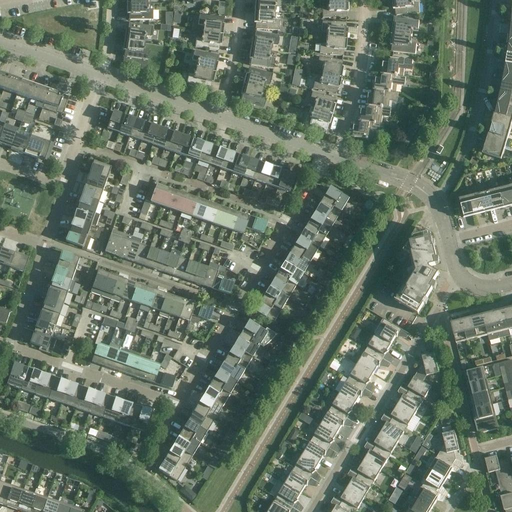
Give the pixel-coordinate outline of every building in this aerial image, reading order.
[(254,13),(274,14),(275,8),(280,8),(280,0),(256,0),(257,2),(255,2),(254,13)] [(412,0),(392,0),(393,10),(395,10),(396,16),(420,14),(419,3),(413,4),(412,0)] [(348,2),(328,2),(328,8),(322,8),(322,18),(332,18),(332,19),(346,18),(346,12),(348,12),(348,2)] [(147,4),(127,4),(127,15),(128,15),(128,21),(152,21),(152,10),(147,10),(147,4)] [(274,14),(254,13),(254,23),(255,23),(255,29),(279,31),(280,20),(274,20),(274,14)] [(203,33),(222,35),(224,25),(222,25),(223,18),(209,17),(199,16),(198,26),(203,27),(203,33)] [(392,36),(412,38),(412,32),(418,32),(419,22),(396,19),(395,25),(393,25),(392,36)] [(326,38),(346,40),(347,29),(346,29),(346,23),(332,22),(332,23),(322,22),(321,32),(327,32),(326,38)] [(124,41),(144,43),(145,37),(150,38),(152,28),(128,24),(127,30),(126,30),(124,41)] [(222,35),(203,33),(202,39),(196,38),(195,48),(205,49),(205,50),(218,52),(219,46),(221,46),(222,35)] [(250,49),(270,52),(271,46),(277,47),(278,36),(255,33),(254,39),(252,38),(250,49)] [(412,38),(392,36),(391,46),(392,46),(392,53),(415,55),(417,45),(411,44),(412,38)] [(346,40),(326,38),(326,44),(320,44),(319,54),(329,55),(343,56),(344,50),(345,50),(346,40)] [(123,63),(145,71),(147,61),(149,50),(143,49),(144,43),(124,41),(123,51),(124,51),(123,57),(124,57),(123,63)] [(270,52),(250,49),(249,59),(250,60),(249,66),(273,70),(275,59),(269,58),(270,52)] [(196,68),(215,73),(218,63),(216,63),(218,57),(204,53),(204,54),(194,51),(192,61),(197,62),(196,68)] [(322,74),(341,78),(343,67),(341,67),(343,61),(329,58),(329,59),(319,57),(317,67),(323,68),(322,74)] [(384,74),(383,75),(403,77),(404,70),(412,71),(413,62),(390,59),(391,59),(390,65),(384,64),(383,68),(382,74),(384,74)] [(215,73),(196,68),(194,75),(189,73),(186,83),(196,85),(196,86),(210,89),(211,83),(213,84),(215,73)] [(243,85),(262,90),(264,84),(269,85),(272,75),(249,69),(247,75),(246,75),(243,85)] [(341,78),(322,74),(320,80),(315,79),(313,89),(323,91),(336,94),(337,88),(339,88),(341,78)] [(17,94),(22,80),(8,75),(3,90),(17,94)] [(376,90),(376,91),(396,93),(397,86),(405,86),(406,77),(403,77),(383,75),(383,81),(376,80),(376,83),(375,90),(376,90)] [(511,76),(504,75),(502,85),(511,87),(511,76)] [(35,85),(22,80),(17,94),(30,99),(35,85)] [(289,86),(281,84),(279,92),(287,94),(289,86)] [(30,99),(37,102),(36,106),(42,108),(49,89),(35,85),(30,99)] [(262,90),(243,85),(240,95),(242,95),(240,101),(264,107),(266,97),(261,96),(262,90)] [(511,97),(511,87),(502,85),(500,95),(511,97)] [(63,95),(63,94),(49,89),(42,108),(56,113),(57,112),(62,114),(68,97),(63,95)] [(369,106),(389,109),(389,108),(390,101),(397,102),(398,93),(396,93),(376,91),(375,96),(369,96),(369,99),(368,99),(368,106),(369,106)] [(313,109),(332,115),(335,105),(333,104),(335,98),(322,95),(312,92),(309,102),(315,103),(313,109)] [(280,95),(279,101),(285,103),(287,97),(280,95)] [(511,108),(511,97),(500,95),(498,105),(511,108)] [(511,119),(511,108),(498,105),(495,115),(511,119)] [(390,118),(391,109),(389,108),(389,109),(369,106),(368,112),(362,111),(361,115),(360,121),(362,121),(362,122),(381,124),(382,117),(390,118)] [(332,115),(313,109),(311,115),(306,114),(303,123),(312,126),(312,127),(326,131),(327,125),(329,125),(332,115)] [(118,133),(125,116),(113,112),(107,129),(118,133)] [(511,130),(511,125),(511,119),(495,115),(493,125),(511,130)] [(118,133),(130,137),(136,120),(125,116),(118,133)] [(141,141),(147,124),(136,120),(130,137),(141,141)] [(381,124),(362,122),(361,128),(354,127),(354,131),(353,137),(354,137),(354,139),(355,139),(355,138),(363,139),(362,140),(366,141),(366,140),(367,140),(368,141),(368,140),(374,141),(375,133),(383,134),(384,124),(381,124)] [(152,145),(158,128),(147,124),(141,141),(152,145)] [(508,140),(511,130),(493,125),(490,135),(508,140)] [(170,132),(158,128),(152,145),(164,149),(170,132)] [(0,136),(0,143),(11,148),(16,135),(16,136),(17,134),(3,129),(0,136)] [(164,149),(175,153),(181,136),(170,132),(164,149)] [(29,140),(16,136),(16,135),(11,148),(10,149),(24,154),(29,140)] [(29,140),(24,154),(38,159),(39,159),(44,161),(49,147),(51,142),(31,135),(29,140)] [(490,135),(487,145),(505,150),(511,152),(511,148),(511,141),(508,140),(490,135)] [(175,153),(186,157),(192,140),(181,136),(175,153)] [(204,144),(192,140),(186,157),(198,161),(204,144)] [(215,148),(204,144),(198,161),(209,165),(215,148)] [(400,144),(396,150),(402,153),(405,147),(400,144)] [(505,150),(487,145),(483,156),(501,161),(505,150)] [(215,148),(209,165),(221,169),(227,151),(215,148)] [(238,155),(227,151),(221,169),(232,173),(238,155)] [(480,156),(476,154),(471,167),(476,169),(479,162),(477,161),(480,156)] [(232,173),(243,177),(249,159),(238,155),(232,173)] [(261,163),(249,159),(243,177),(255,181),(261,163)] [(89,173),(107,180),(111,168),(93,162),(89,173)] [(272,167),(261,163),(255,181),(266,185),(272,167)] [(283,171),(272,167),(266,185),(277,189),(283,171)] [(283,171),(277,189),(289,193),(295,175),(283,171)] [(126,186),(130,175),(124,172),(120,184),(126,186)] [(89,173),(85,185),(103,191),(107,180),(89,173)] [(85,185),(81,196),(99,202),(103,191),(85,185)] [(161,206),(167,188),(156,185),(150,202),(161,206)] [(511,198),(509,187),(499,190),(504,208),(511,205),(511,198)] [(177,192),(167,188),(161,206),(171,209),(177,192)] [(329,188),(322,201),(340,212),(348,199),(346,198),(348,196),(341,192),(339,194),(329,188)] [(499,190),(490,192),(494,210),(504,208),(499,190)] [(177,192),(171,209),(181,213),(187,196),(177,192)] [(490,192),(480,195),(484,213),(494,210),(490,192)] [(480,195),(470,197),(474,215),(484,213),(480,195)] [(81,196),(77,207),(95,214),(99,202),(81,196)] [(197,199),(187,196),(181,213),(191,217),(197,199)] [(474,215),(470,197),(459,200),(464,218),(463,218),(474,215)] [(208,203),(197,199),(191,217),(201,220),(208,203)] [(322,201),(314,212),(333,224),(332,225),(336,228),(337,225),(334,223),(340,212),(322,201)] [(218,206),(208,203),(201,220),(212,224),(218,206)] [(222,227),(228,210),(218,206),(212,224),(222,227)] [(77,207),(73,219),(91,225),(95,214),(77,207)] [(238,213),(228,210),(222,227),(232,231),(238,213)] [(314,212),(307,225),(325,237),(332,225),(333,224),(314,212)] [(249,217),(238,213),(232,231),(243,234),(245,228),(249,217)] [(266,223),(249,217),(245,228),(262,234),(266,223)] [(87,236),(91,225),(73,219),(69,230),(87,236)] [(307,225),(299,237),(318,249),(325,237),(307,225)] [(418,314),(436,284),(434,283),(439,275),(440,274),(430,269),(430,267),(436,266),(434,260),(437,259),(431,234),(424,230),(422,233),(417,230),(418,230),(417,229),(404,252),(405,252),(409,254),(412,254),(416,272),(408,287),(405,286),(396,300),(395,300),(395,301),(418,315),(419,314),(418,314)] [(91,238),(87,236),(69,230),(65,242),(82,248),(81,250),(86,251),(91,238)] [(114,256),(122,234),(112,230),(104,252),(114,256)] [(114,256),(124,259),(132,237),(122,234),(114,256)] [(242,235),(240,241),(246,244),(248,238),(242,235)] [(124,259),(134,262),(141,240),(132,237),(124,259)] [(299,237),(292,250),(310,261),(318,249),(299,237)] [(134,262),(143,266),(149,248),(140,245),(142,240),(141,240),(134,262)] [(0,251),(0,264),(10,268),(15,253),(1,248),(0,251)] [(143,266),(153,269),(159,252),(149,248),(143,266)] [(292,250),(284,262),(303,274),(310,261),(292,250)] [(58,264),(75,270),(79,258),(62,252),(58,264)] [(153,269),(163,273),(169,255),(159,252),(153,269)] [(29,258),(15,253),(10,268),(24,272),(29,258)] [(163,273),(172,276),(178,258),(169,255),(163,273)] [(172,276),(182,279),(188,262),(178,258),(172,276)] [(182,279),(192,283),(198,265),(188,262),(182,279)] [(284,262),(277,275),(295,286),(303,274),(284,262)] [(71,282),(75,270),(58,264),(54,275),(71,282)] [(207,268),(198,265),(192,283),(201,286),(207,268)] [(201,286),(211,289),(215,278),(218,272),(207,268),(201,286)] [(100,296),(108,274),(98,271),(90,292),(100,296)] [(211,289),(229,296),(233,284),(225,282),(225,275),(218,272),(215,278),(211,289)] [(118,277),(108,274),(100,296),(110,299),(118,277)] [(67,293),(71,282),(54,275),(50,287),(67,293)] [(277,275),(269,287),(288,298),(295,286),(277,275)] [(121,298),(127,281),(118,277),(110,299),(120,303),(121,298)] [(137,284),(127,281),(121,298),(131,302),(137,284)] [(146,287),(137,284),(131,302),(140,305),(146,287)] [(50,287),(46,298),(63,304),(67,293),(50,287)] [(156,291),(146,287),(140,305),(150,308),(156,291)] [(280,311),(288,298),(269,287),(262,299),(280,311)] [(166,294),(156,291),(150,308),(160,312),(166,294)] [(175,298),(166,294),(160,312),(159,315),(168,318),(169,315),(175,298)] [(46,298),(42,309),(59,316),(63,304),(46,298)] [(185,301),(175,298),(169,315),(179,318),(185,301)] [(280,311),(262,299),(254,312),(273,324),(280,311)] [(185,301),(179,318),(189,322),(195,304),(185,301)] [(209,322),(213,310),(195,304),(189,322),(193,323),(195,323),(196,323),(198,323),(200,322),(201,321),(201,319),(209,322)] [(0,324),(5,327),(10,312),(0,308),(0,324)] [(42,309),(38,321),(55,327),(59,316),(42,309)] [(364,311),(359,320),(360,320),(362,322),(367,313),(365,312),(364,311)] [(510,336),(509,331),(504,311),(499,312),(493,314),(500,339),(510,336)] [(483,316),(488,336),(489,342),(500,339),(493,314),(487,315),(483,316)] [(477,338),(488,336),(483,316),(478,317),(472,319),(477,338)] [(467,341),(477,338),(472,319),(467,321),(466,320),(462,321),(467,341)] [(385,320),(376,335),(392,344),(396,338),(397,338),(398,334),(400,330),(401,330),(385,320)] [(51,338),(55,327),(38,321),(34,332),(51,338)] [(240,334),(259,346),(263,348),(277,335),(266,329),(265,331),(248,321),(240,334)] [(294,321),(289,330),(295,334),(301,325),(294,321)] [(467,341),(462,321),(457,323),(458,323),(451,324),(454,336),(456,344),(467,341)] [(192,334),(194,327),(187,325),(186,330),(192,334)] [(56,340),(51,338),(34,332),(30,344),(39,347),(38,350),(51,355),(56,340)] [(252,358),(259,346),(240,334),(233,347),(252,358)] [(376,335),(367,350),(383,359),(385,355),(388,353),(387,351),(392,344),(376,335)] [(71,345),(64,343),(60,355),(67,357),(71,345)] [(108,348),(102,366),(112,370),(118,352),(120,347),(110,344),(108,348)] [(102,366),(108,348),(97,345),(91,362),(102,366)] [(244,370),(252,358),(233,347),(225,359),(244,370)] [(367,350),(358,364),(374,374),(378,367),(379,368),(380,364),(383,359),(367,350)] [(130,351),(128,356),(122,373),(133,377),(140,355),(130,351)] [(118,352),(112,370),(122,373),(128,356),(118,352)] [(438,374),(439,374),(434,354),(422,357),(423,363),(418,371),(427,377),(438,374)] [(143,380),(149,363),(150,358),(140,355),(133,377),(143,380)] [(169,363),(171,358),(166,355),(163,360),(169,363)] [(237,383),(244,370),(225,359),(218,371),(237,383)] [(149,363),(143,380),(153,384),(157,372),(157,373),(159,366),(149,363)] [(20,390),(28,369),(14,364),(6,385),(20,390)] [(358,364),(349,379),(365,389),(367,385),(370,382),(369,381),(374,374),(358,364)] [(175,372),(159,366),(157,373),(157,372),(153,384),(171,390),(175,379),(173,378),(175,372)] [(466,385),(486,380),(483,368),(475,370),(463,373),(465,381),(466,385)] [(41,373),(28,369),(20,390),(34,394),(41,373)] [(229,395),(237,383),(218,371),(211,383),(229,395)] [(41,373),(34,394),(48,399),(55,378),(41,373)] [(48,399),(61,404),(68,383),(55,378),(48,399)] [(408,393),(423,402),(432,388),(414,378),(409,386),(411,387),(408,393)] [(349,379),(340,394),(356,404),(360,397),(361,398),(362,393),(365,389),(349,379)] [(486,380),(466,385),(468,390),(470,398),(489,393),(486,380)] [(82,388),(68,383),(61,404),(75,409),(82,388)] [(211,383),(203,396),(222,407),(229,395),(211,383)] [(75,409),(89,413),(96,392),(82,388),(75,409)] [(89,413),(102,418),(110,397),(96,392),(89,413)] [(415,416),(423,402),(408,393),(405,399),(402,397),(397,406),(415,416)] [(492,405),(489,393),(470,398),(471,405),(472,410),(492,405)] [(340,394),(331,409),(347,419),(349,415),(352,412),(351,411),(356,404),(340,394)] [(214,420),(222,407),(203,396),(196,408),(214,420)] [(110,397),(102,418),(116,423),(123,402),(110,397)] [(312,398),(309,403),(310,404),(317,408),(320,403),(313,399),(312,398)] [(116,423),(130,428),(137,407),(123,402),(116,423)] [(495,417),(492,405),(472,410),(474,415),(474,414),(476,422),(495,417)] [(406,430),(415,416),(397,406),(393,414),(395,415),(391,421),(406,430)] [(137,407),(130,428),(144,432),(151,412),(137,407)] [(188,421),(207,432),(214,420),(196,408),(188,421)] [(331,409),(322,424),(338,434),(342,427),(343,427),(344,423),(347,419),(331,409)] [(302,414),(299,419),(300,420),(304,422),(307,417),(303,414),(302,414)] [(454,416),(440,419),(442,426),(455,422),(454,416)] [(479,435),(498,430),(495,417),(476,422),(478,430),(477,430),(479,435)] [(199,444),(207,432),(188,421),(181,433),(199,444)] [(388,426),(386,425),(381,433),(398,444),(406,430),(391,421),(388,426)] [(313,439),(329,449),(331,445),(334,442),(333,441),(338,434),(322,424),(313,439)] [(294,429),(290,435),(296,439),(300,432),(295,429),(294,429)] [(438,456),(453,465),(456,460),(454,452),(459,451),(459,452),(454,431),(454,432),(442,435),(445,445),(438,456)] [(199,444),(181,433),(173,445),(192,457),(199,444)] [(389,458),(398,444),(381,433),(376,442),(378,443),(375,449),(389,458)] [(417,438),(414,443),(420,447),(423,441),(417,438)] [(313,439),(304,454),(320,464),(324,457),(325,457),(326,453),(329,449),(313,439)] [(185,469),(192,457),(173,445),(166,458),(185,469)] [(381,471),(389,458),(375,449),(371,454),(369,453),(364,461),(381,471)] [(304,454),(295,469),(311,478),(313,474),(316,472),(315,470),(320,464),(304,454)] [(453,465),(438,456),(429,470),(446,480),(453,470),(451,468),(453,465)] [(501,490),(511,486),(511,475),(508,460),(498,463),(497,457),(485,460),(489,474),(497,472),(501,490)] [(185,469),(166,458),(158,470),(177,482),(185,469)] [(212,459),(208,466),(213,469),(214,470),(218,463),(217,463),(212,459)] [(405,459),(402,464),(408,467),(411,462),(405,459)] [(373,485),(381,471),(364,461),(359,469),(361,471),(358,476),(373,485)] [(402,466),(398,472),(403,475),(407,469),(402,466)] [(295,469),(286,484),(302,493),(306,487),(307,487),(308,483),(311,478),(295,469)] [(446,480),(429,470),(421,484),(423,485),(436,493),(436,492),(438,489),(440,491),(446,480)] [(364,499),(373,485),(358,476),(354,482),(352,481),(347,489),(364,499)] [(0,481),(0,504),(4,506),(11,486),(10,486),(0,481)] [(11,483),(10,486),(11,486),(4,506),(16,510),(23,490),(13,486),(13,484),(11,483)] [(286,484),(277,499),(293,508),(295,504),(298,501),(297,500),(302,493),(286,484)] [(423,485),(415,499),(432,509),(438,499),(436,497),(438,494),(436,492),(436,493),(423,485)] [(511,511),(511,486),(501,490),(503,497),(501,498),(505,511),(506,511),(511,511)] [(341,504),(354,511),(356,511),(364,499),(347,489),(342,497),(344,498),(341,504)] [(16,510),(21,511),(29,511),(35,494),(34,494),(23,490),(16,510)] [(90,491),(85,504),(92,507),(97,494),(90,491)] [(35,492),(34,494),(35,494),(29,511),(42,511),(47,498),(36,495),(37,492),(35,492)] [(192,492),(186,498),(192,503),(195,499),(197,496),(192,492)] [(58,502),(47,498),(42,511),(55,511),(59,503),(58,502)] [(293,508),(277,499),(268,511),(290,511),(291,511),(293,508)] [(430,511),(432,509),(415,499),(406,511),(430,511)] [(59,500),(58,502),(59,503),(55,511),(69,511),(71,507),(60,503),(61,501),(59,500)]
